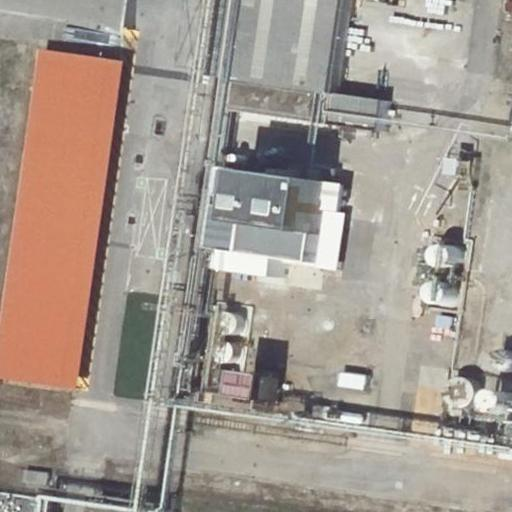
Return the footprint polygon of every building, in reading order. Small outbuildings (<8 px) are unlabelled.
[(223,81),(235,0),(204,0),(194,77),(223,81)] [(235,0),(223,81),(218,113),(361,129),(364,97),(316,92),(328,0),(235,0)] [(32,58),(0,264),(0,384),(50,393),(100,68),(32,58)] [(458,148),(455,173),(470,174),(472,149),(458,148)] [(312,183),(214,169),(202,244),(303,258),(312,183)] [(430,234),(418,306),(459,312),(470,239),(430,234)] [(222,398),(233,310),(198,307),(187,395),(222,398)] [(437,422),(511,432),(511,376),(445,368),(437,422)] [(351,376),(325,372),(323,388),(349,392),(351,376)] [(262,383),(237,380),(234,401),(260,403),(262,383)] [(302,425),(349,432),(352,412),(305,406),(302,425)] [(35,488),(37,472),(11,470),(9,485),(35,488)]
